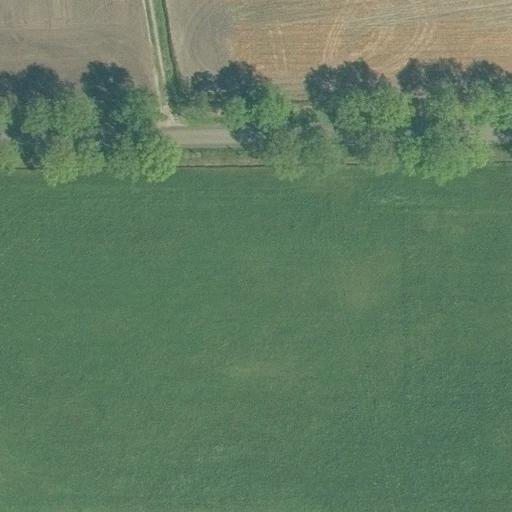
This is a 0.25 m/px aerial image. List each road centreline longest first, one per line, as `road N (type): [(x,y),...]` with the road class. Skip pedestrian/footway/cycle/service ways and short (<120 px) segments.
road 1 (tertiary): [(0,140),(511,132)]
road 2 (track): [(170,138),(146,0)]
